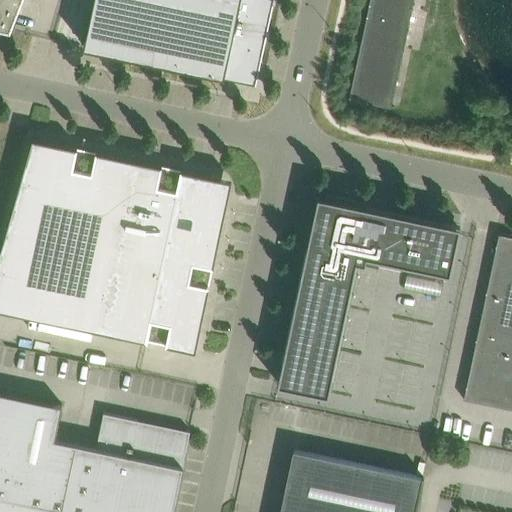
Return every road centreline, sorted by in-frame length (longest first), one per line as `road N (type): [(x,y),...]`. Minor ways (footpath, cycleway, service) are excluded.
road 1 (unclassified): [(207,511),(285,143)]
road 2 (unknown): [(482,185),(444,401),(458,415),(511,429)]
road 3 (unclassified): [(285,143),(0,82)]
road 4 (unknown): [(228,412),(0,365)]
road 5 (unclassified): [(511,191),(285,143)]
road 6 (unclassified): [(285,143),(316,0)]
